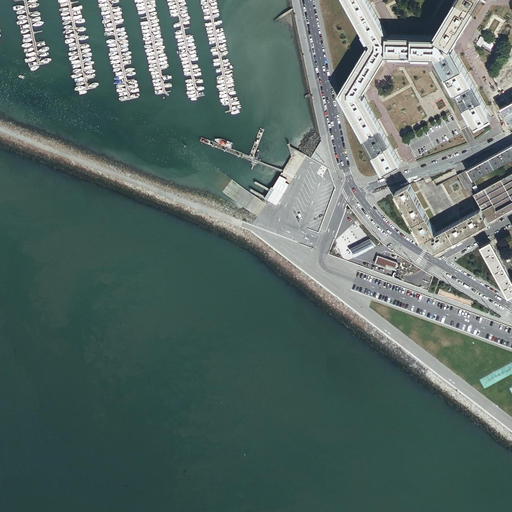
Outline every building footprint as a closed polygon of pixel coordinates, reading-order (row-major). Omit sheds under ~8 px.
[(479,0),(457,0),(443,24),(436,37),(413,36),(387,36),(367,0),(346,0),(371,44),(341,93),(384,173),(400,164),(398,159),(362,94),(386,54),(413,55),(435,55),(441,66),(446,75),(455,92),(469,117),(475,127),(491,118),(472,83),(463,66),(451,46),(459,34),(479,0)] [(483,38),(484,38),(479,35),(474,44),(479,46),(481,42),(485,44),(484,44),(488,46),(491,42),(487,40),(483,38)] [(511,119),(511,101),(506,105),(500,108),(508,122),(511,119)] [(511,158),(511,146),(511,145),(489,157),(495,168),(511,158)] [(495,168),(489,157),(467,169),(473,180),(495,168)] [(501,179),(509,175),(507,171),(499,176),(501,179)] [(289,176),(282,173),(268,198),(277,203),(289,182),(287,180),(289,176)] [(464,187),(469,184),(461,173),(458,175),(464,187)] [(511,173),(509,175),(501,179),(511,198),(511,173)] [(511,208),(511,198),(501,179),(487,187),(485,188),(500,216),(511,208)] [(489,222),(482,208),(436,233),(409,184),(396,191),(422,241),(428,238),(435,251),(489,222)] [(471,188),(469,184),(464,187),(470,197),(474,194),(471,188)] [(500,216),(485,188),(479,191),(476,193),(474,194),(482,208),(489,222),(500,216)] [(371,238),(352,247),(356,256),(375,246),(371,238)] [(511,264),(498,238),(495,239),(511,270),(511,264)] [(511,279),(491,242),(482,247),(509,296),(511,294),(511,279)] [(399,263),(378,256),(376,265),(387,267),(388,265),(397,268),(399,263)]
